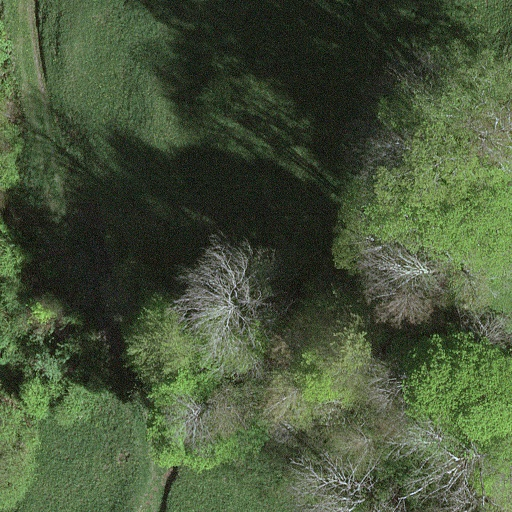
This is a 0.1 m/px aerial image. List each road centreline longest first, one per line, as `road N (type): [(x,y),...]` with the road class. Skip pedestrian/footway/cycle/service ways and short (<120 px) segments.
road 1 (track): [(143,363),(101,328),(25,0)]
road 2 (track): [(143,363),(144,511)]
